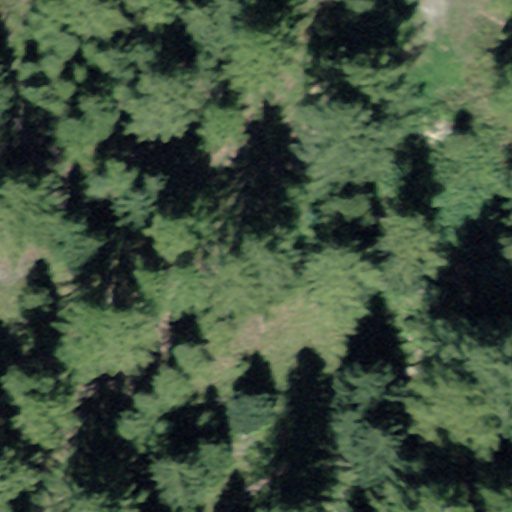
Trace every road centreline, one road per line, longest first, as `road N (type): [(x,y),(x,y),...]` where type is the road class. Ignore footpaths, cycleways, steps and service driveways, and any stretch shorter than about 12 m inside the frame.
road 1 (track): [(23,511),(140,373),(310,135),(434,0)]
road 2 (track): [(327,0),(249,118),(36,361),(0,387)]
